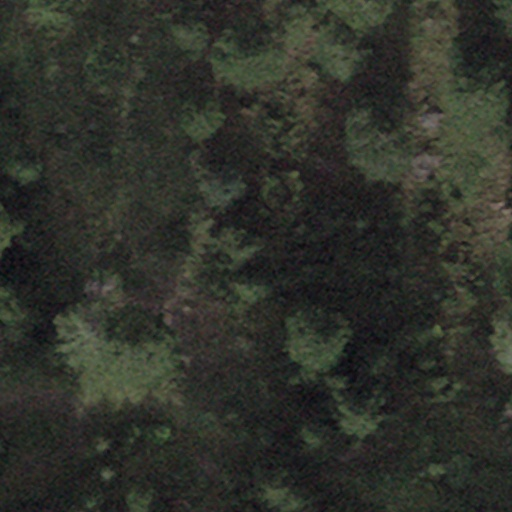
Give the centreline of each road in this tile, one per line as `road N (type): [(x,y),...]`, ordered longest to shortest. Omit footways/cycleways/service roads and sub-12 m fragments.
road 1 (track): [(0,418),(47,400),(182,418),(409,511)]
road 2 (track): [(0,492),(24,486),(142,413)]
